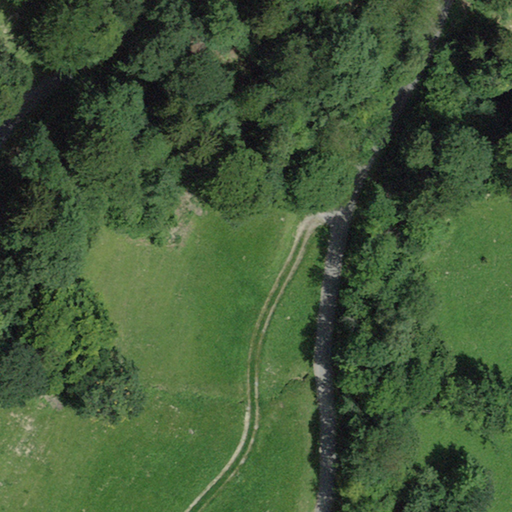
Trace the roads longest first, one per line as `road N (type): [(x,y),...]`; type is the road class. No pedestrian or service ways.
road 1 (unclassified): [(325,511),(326,317),(341,233),(449,0)]
road 2 (track): [(193,511),(247,445),(254,337),(307,227),(346,216)]
road 3 (unclassified): [(174,0),(31,98),(0,135)]
